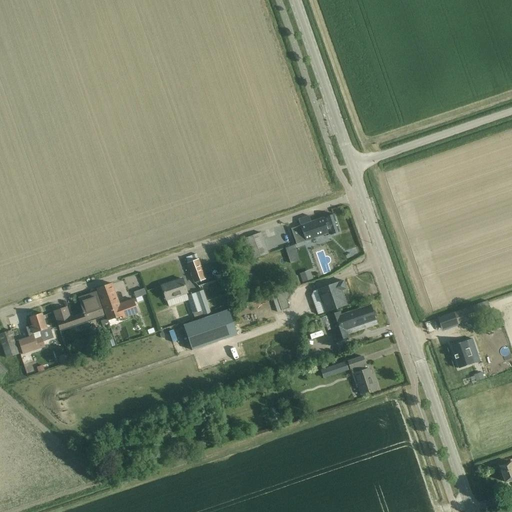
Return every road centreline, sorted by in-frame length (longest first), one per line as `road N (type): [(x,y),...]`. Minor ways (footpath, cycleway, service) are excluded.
road 1 (unclassified): [(0,318),(360,196)]
road 2 (secondary): [(468,511),(360,196)]
road 3 (secondary): [(350,165),(293,0)]
road 4 (unclassified): [(350,165),(511,111)]
